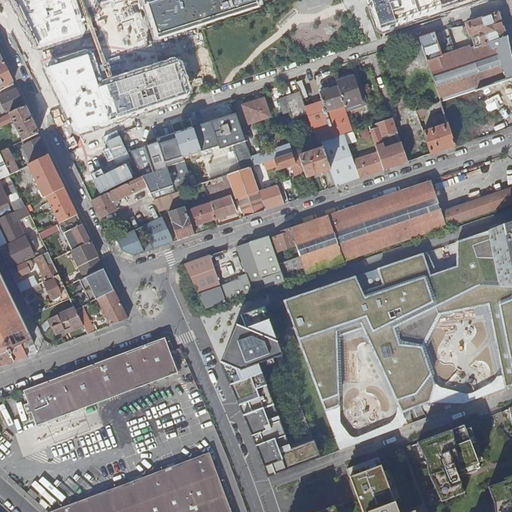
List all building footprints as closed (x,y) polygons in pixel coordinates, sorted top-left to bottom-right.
[(41,51),(83,37),(86,29),(76,0),(8,0),(32,49),(41,51)] [(256,0),(164,0),(149,5),(160,39),(259,7),(256,0)] [(372,0),(380,31),(483,0),(372,0)] [(475,48),(505,38),(498,14),(467,25),(475,48)] [(452,34),(450,28),(419,38),(421,45),(452,34)] [(511,79),(511,59),(507,37),(505,38),(475,48),(471,49),(470,47),(441,56),(427,61),(440,101),(511,79)] [(427,61),(441,56),(435,41),(422,45),(427,61)] [(86,50),(44,64),(43,71),(73,132),(82,135),(189,99),(193,93),(182,62),(176,59),(103,81),(94,55),(86,50)] [(5,66),(3,62),(0,62),(0,87),(12,82),(5,66)] [(336,80),(338,87),(346,110),(363,104),(354,74),(336,80)] [(0,90),(13,84),(12,82),(0,87),(0,90)] [(338,87),(320,94),(335,138),(345,135),(353,132),(348,115),(346,110),(338,87)] [(0,117),(0,118),(6,115),(5,112),(23,104),(16,89),(0,96),(0,117)] [(289,111),(292,119),(307,114),(302,100),(299,92),(284,97),(289,111)] [(302,100),(307,114),(317,144),(321,143),(335,138),(320,94),(302,100)] [(282,114),(289,111),(284,97),(277,99),(282,114)] [(270,117),(264,99),(243,106),(249,124),(270,117)] [(363,104),(346,110),(348,115),(365,109),(363,104)] [(0,127),(12,121),(22,141),(37,133),(24,106),(6,115),(0,118),(0,127)] [(416,111),(419,117),(427,114),(425,108),(423,108),(416,111)] [(254,166),(236,114),(211,123),(219,147),(220,150),(232,146),(236,158),(241,170),(250,167),(254,166)] [(392,119),(389,120),(376,124),(377,128),(370,131),(378,153),(384,170),(407,162),(401,143),(398,145),(385,149),(381,137),(393,132),(396,140),(399,138),(392,119)] [(211,123),(193,129),(201,153),(219,147),(211,123)] [(431,154),(455,146),(448,124),(424,132),(431,154)] [(176,135),(183,158),(201,153),(193,129),(176,135)] [(356,133),(346,136),(349,145),(359,141),(356,133)] [(176,135),(157,141),(158,143),(175,193),(179,191),(193,187),(183,158),(176,135)] [(321,143),(324,150),(330,169),(336,187),(348,183),(360,179),(354,161),(349,145),(346,136),(345,135),(335,138),(321,143)] [(22,147),(30,165),(48,156),(39,138),(22,147)] [(148,146),(130,152),(134,159),(142,176),(146,186),(153,200),(175,193),(158,143),(148,146)] [(8,148),(0,151),(0,154),(2,158),(10,175),(19,170),(8,148)] [(324,150),(300,158),(304,171),(306,177),(330,169),(324,150)] [(298,151),(286,155),(274,159),(276,166),(277,170),(290,165),(294,175),(304,171),(300,158),(298,151)] [(384,170),(378,153),(354,161),(360,179),(384,170)] [(2,158),(0,154),(0,179),(10,175),(2,158)] [(27,166),(43,198),(45,196),(64,188),(54,169),(48,156),(30,165),(27,166)] [(224,162),(228,174),(241,170),(236,158),(224,162)] [(274,159),(264,163),(266,169),(276,166),(274,159)] [(206,168),(210,181),(227,175),(228,174),(224,162),(206,168)] [(228,174),(227,175),(228,179),(232,189),(235,200),(259,192),(250,167),(241,170),(228,174)] [(92,200),(101,218),(116,210),(118,209),(116,204),(120,202),(118,200),(146,186),(142,176),(111,191),(92,200)] [(232,189),(228,179),(207,186),(211,196),(232,189)] [(441,215),(430,182),(320,219),(302,225),(290,229),(291,233),(296,246),(300,257),(306,275),(445,228),(441,215)] [(277,185),(259,192),(265,211),(284,204),(277,185)] [(64,188),(45,196),(58,223),(77,214),(64,188)] [(175,193),(153,200),(159,212),(183,203),(179,191),(175,193)] [(25,206),(18,192),(8,197),(15,211),(25,206)] [(265,211),(259,192),(235,200),(242,219),(265,211)] [(511,211),(511,192),(441,215),(447,232),(511,211)] [(210,204),(215,219),(236,213),(230,197),(210,204)] [(186,212),(192,228),(215,219),(210,204),(186,212)] [(25,206),(15,211),(0,218),(0,227),(8,243),(23,235),(17,221),(29,215),(25,206)] [(168,213),(178,241),(194,235),(192,228),(186,212),(185,207),(168,213)] [(77,214),(58,223),(61,229),(64,235),(71,250),(90,241),(82,225),(77,214)] [(161,217),(116,239),(122,251),(134,255),(173,242),(170,235),(161,217)] [(38,233),(41,238),(61,229),(58,223),(38,233)] [(511,223),(284,301),(326,412),(338,405),(338,338),(363,329),(402,414),(429,402),(430,384),(416,347),(431,314),(482,308),(501,389),(511,385),(511,223)] [(291,233),(290,229),(282,232),(283,235),(273,238),(278,252),(296,246),(291,233)] [(66,253),(70,251),(71,250),(64,235),(59,238),(66,253)] [(249,243),(265,289),(284,282),(278,264),(269,236),(249,243)] [(32,254),(24,238),(7,246),(15,265),(36,255),(35,252),(32,254)] [(70,251),(84,278),(93,273),(103,268),(90,241),(71,250),(70,251)] [(184,265),(198,294),(205,309),(226,302),(265,289),(249,243),(237,247),(246,275),(237,278),(238,281),(221,287),(211,256),(184,265)] [(44,280),(58,273),(51,260),(48,252),(34,259),(44,280)] [(284,282),(306,275),(300,257),(278,264),(284,282)] [(32,266),(30,261),(12,269),(16,278),(30,272),(27,266),(29,265),(30,267),(32,266)] [(103,293),(113,288),(103,268),(93,273),(103,293)] [(34,344),(0,273),(0,366),(27,356),(23,348),(34,344)] [(70,298),(74,307),(75,309),(81,306),(97,299),(114,291),(113,288),(103,293),(93,273),(84,278),(64,287),(70,298)] [(48,308),(70,298),(64,287),(58,275),(43,282),(44,284),(51,300),(59,296),(60,298),(52,302),(47,305),(48,308)] [(34,277),(17,285),(20,293),(23,291),(37,285),(34,277)] [(41,289),(39,284),(37,285),(23,291),(26,296),(41,289)] [(105,315),(110,325),(127,319),(114,291),(97,299),(102,310),(101,311),(103,316),(105,315)] [(81,321),(83,325),(87,334),(94,331),(81,306),(75,309),(81,321)] [(267,477),(320,457),(313,439),(290,449),(258,364),(281,355),(263,306),(240,315),(220,363),(267,477)] [(56,334),(64,331),(72,327),(72,325),(81,321),(75,309),(74,307),(48,319),(52,328),(53,328),(56,334)] [(65,333),(83,325),(81,321),(72,325),(72,327),(64,331),(65,333)] [(31,411),(37,425),(177,372),(164,338),(24,390),(29,403),(24,405),(27,413),(31,411)] [(465,426),(420,444),(430,460),(432,474),(444,502),(468,495),(460,474),(481,466),(465,426)] [(231,511),(209,452),(49,511),(231,511)] [(397,511),(377,457),(346,469),(355,493),(362,511),(413,511),(414,511),(412,511),(397,511)] [(497,511),(511,511),(511,481),(508,483),(509,485),(492,492),(498,507),(497,511)]
